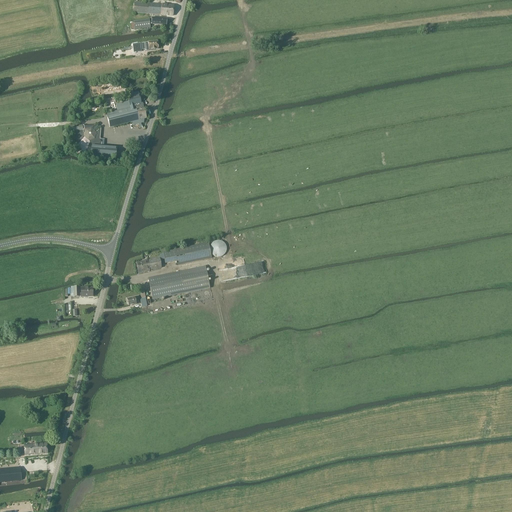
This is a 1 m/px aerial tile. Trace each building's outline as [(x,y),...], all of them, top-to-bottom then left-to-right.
[(149,4),(134,2),(133,13),(149,14),(175,16),(176,5),(163,4),(163,5),(149,4)] [(167,18),(152,17),(151,24),(167,26),(167,18)] [(134,22),(135,30),(150,28),(149,20),(134,22)] [(157,41),(141,44),(142,50),(145,49),(146,50),(149,50),(158,49),(157,41)] [(139,96),(128,99),(129,102),(130,105),(140,102),(139,96)] [(113,116),(107,117),(110,127),(115,126),(132,122),(133,125),(144,123),(144,119),(146,118),(144,108),(136,110),(135,105),(130,106),(130,105),(129,102),(115,105),(118,115),(113,116)] [(85,130),(84,136),(88,140),(94,139),(96,133),(91,128),(85,130)] [(99,146),(101,129),(96,133),(94,139),(93,145),(91,145),(90,157),(115,159),(117,147),(99,146)] [(226,248),(225,246),(225,245),(224,244),(224,243),(223,242),(222,242),(220,241),(219,241),(217,241),(216,242),(214,242),(214,243),(213,244),(212,246),(212,247),(212,248),(212,249),(212,251),(213,252),(214,253),(215,254),(217,255),(218,255),(219,255),(222,254),(223,254),(224,253),(225,251),(225,249),(226,248)] [(175,249),(177,262),(178,265),(212,258),(208,242),(175,249)] [(177,262),(175,249),(163,252),(166,264),(177,262)] [(160,258),(137,263),(139,273),(162,268),(160,258)] [(206,267),(180,273),(183,288),(184,292),(210,287),(206,267)] [(153,299),(184,292),(183,288),(180,273),(149,279),(153,299)] [(92,286),(80,287),(81,297),(85,297),(88,297),(93,296),(92,286)] [(135,298),(127,299),(128,306),(136,304),(135,301),(138,301),(137,298),(135,298)] [(47,444),(24,446),(25,455),(48,453),(47,444)] [(0,481),(21,480),(20,467),(0,468),(0,481)]
